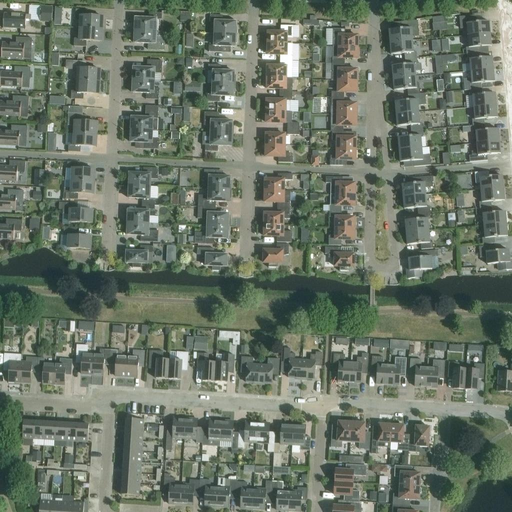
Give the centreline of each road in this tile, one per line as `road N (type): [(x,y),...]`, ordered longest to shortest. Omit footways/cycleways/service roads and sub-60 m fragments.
road 1 (residential): [(374,102),(369,259),(381,271),(394,262),(380,120)]
road 2 (residential): [(244,265),(253,0)]
road 3 (residential): [(107,250),(119,0)]
road 4 (residential): [(324,405),(114,396),(108,405)]
road 5 (residential): [(446,409),(324,405)]
